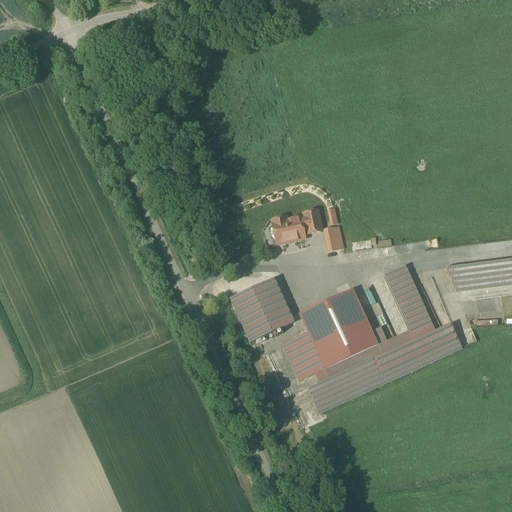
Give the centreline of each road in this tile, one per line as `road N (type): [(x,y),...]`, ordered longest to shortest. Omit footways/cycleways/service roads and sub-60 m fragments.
road 1 (unclassified): [(281,511),(67,36)]
road 2 (unclassified): [(67,36),(198,0)]
